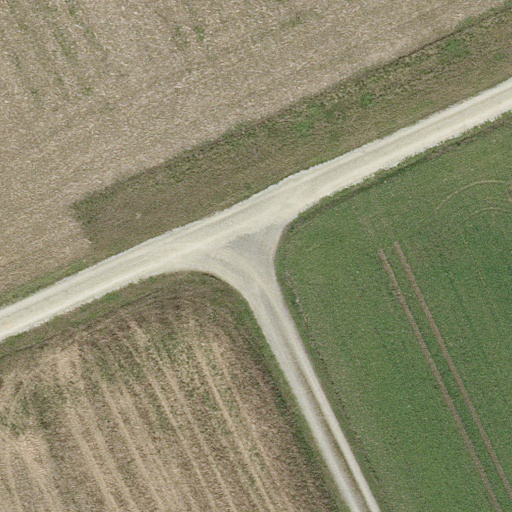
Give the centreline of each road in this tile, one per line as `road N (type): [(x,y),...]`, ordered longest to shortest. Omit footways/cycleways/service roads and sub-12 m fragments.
road 1 (track): [(511,102),(227,240),(0,337)]
road 2 (track): [(227,240),(366,511)]
